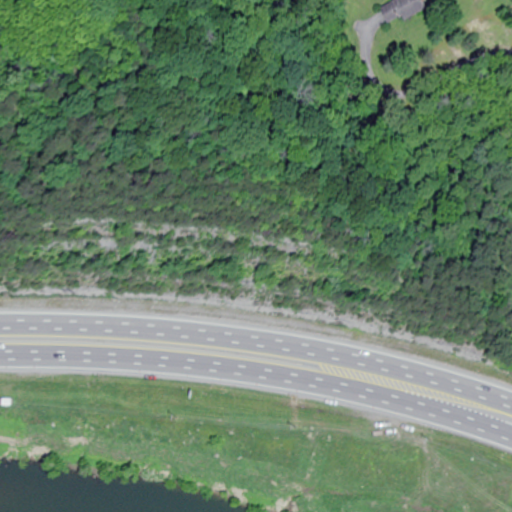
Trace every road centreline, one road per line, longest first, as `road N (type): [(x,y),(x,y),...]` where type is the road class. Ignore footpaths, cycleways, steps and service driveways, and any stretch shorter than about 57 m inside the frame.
road 1 (trunk): [(511,405),(424,376),(240,338),(0,327)]
road 2 (trunk): [(0,357),(184,362),(284,376),(511,433)]
